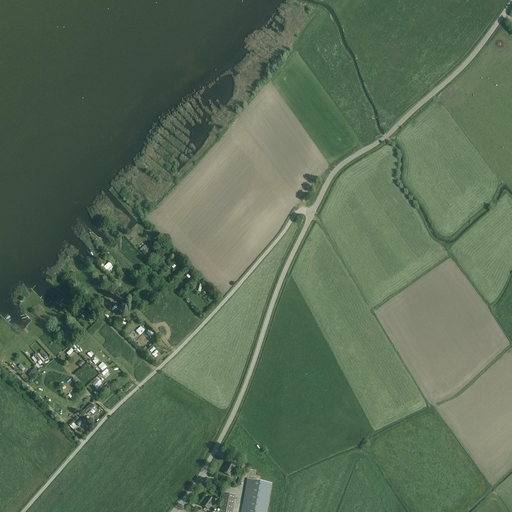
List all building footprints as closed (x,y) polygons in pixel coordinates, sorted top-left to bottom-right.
[(106,265),(111,269),(115,265),(111,261),(106,265)] [(40,362),(44,359),(39,353),(35,356),(40,362)] [(235,466),(228,462),(222,472),(230,476),(235,466)] [(243,472),(246,466),(240,463),(237,469),(243,472)] [(266,511),(272,484),(247,479),(240,511),(266,511)] [(232,511),(234,500),(236,501),(237,497),(235,497),(235,495),(223,493),(219,511),(232,511)] [(208,510),(214,501),(207,496),(201,505),(208,510)]
